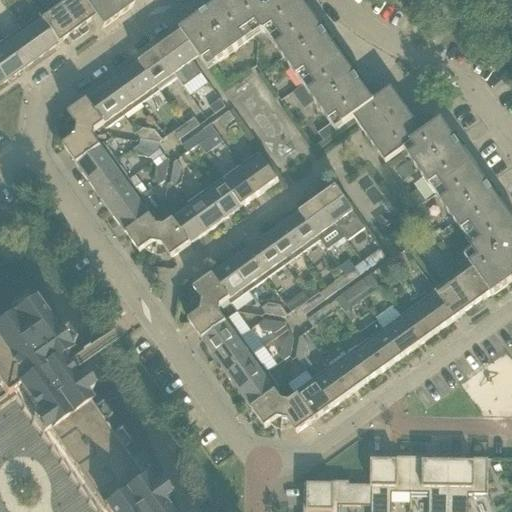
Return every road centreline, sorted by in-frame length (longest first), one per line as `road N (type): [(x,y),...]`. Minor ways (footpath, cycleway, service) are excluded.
road 1 (residential): [(146,303),(357,147)]
road 2 (residential): [(511,147),(466,89),(354,27),(329,0)]
road 3 (residential): [(26,157),(28,117),(45,94),(172,0)]
road 4 (residential): [(146,303),(258,469)]
road 5 (residential): [(146,303),(48,170),(26,157)]
road 6 (residential): [(373,403),(511,307)]
road 7 (residential): [(511,432),(389,431),(373,403)]
road 8 (residential): [(258,469),(298,461),(373,403)]
